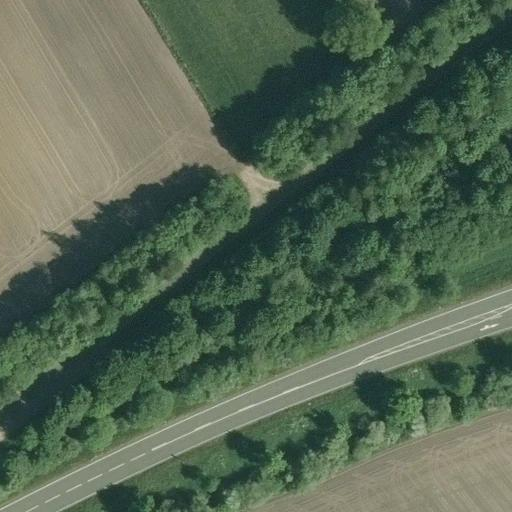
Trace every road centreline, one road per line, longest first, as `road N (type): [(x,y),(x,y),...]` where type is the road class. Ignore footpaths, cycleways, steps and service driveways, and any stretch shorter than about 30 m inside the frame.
road 1 (unclassified): [(511,12),(0,425)]
road 2 (primary): [(23,511),(316,379)]
road 3 (primary): [(511,295),(371,348),(316,379)]
road 4 (primary): [(316,379),(511,316)]
